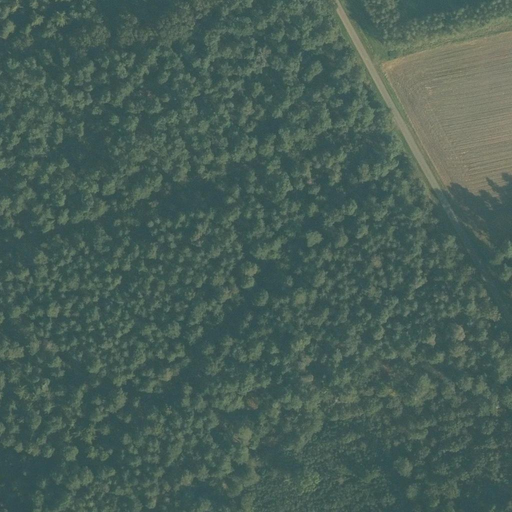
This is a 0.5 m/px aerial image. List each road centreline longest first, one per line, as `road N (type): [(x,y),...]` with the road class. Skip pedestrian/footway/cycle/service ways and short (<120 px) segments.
road 1 (track): [(234,511),(168,385),(385,125)]
road 2 (track): [(385,125),(0,246)]
road 3 (unclassified): [(333,0),(511,328)]
road 4 (track): [(0,55),(151,42),(180,34),(221,0)]
road 5 (track): [(62,511),(168,385)]
